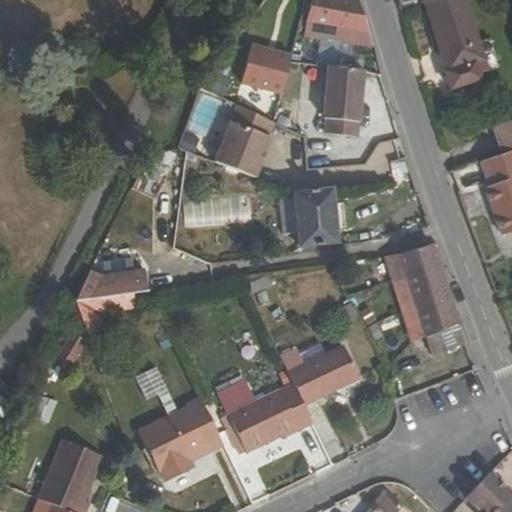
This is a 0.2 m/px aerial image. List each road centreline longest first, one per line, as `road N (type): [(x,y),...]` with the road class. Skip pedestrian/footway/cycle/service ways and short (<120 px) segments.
road 1 (tertiary): [(378,0),(511,381)]
road 2 (residential): [(511,417),(302,511)]
